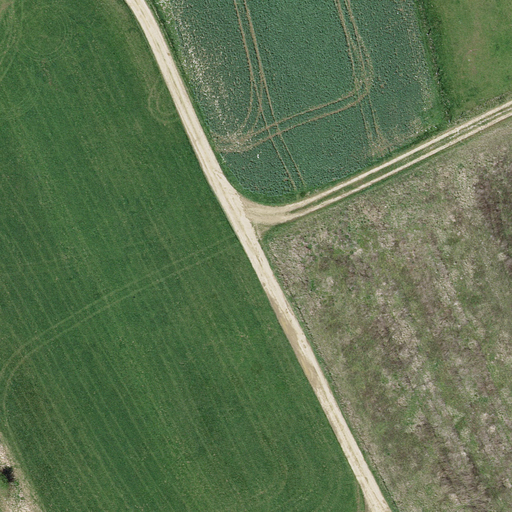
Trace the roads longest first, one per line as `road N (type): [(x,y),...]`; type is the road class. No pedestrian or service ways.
road 1 (track): [(237,210),(382,511)]
road 2 (track): [(511,108),(309,207),(269,216),(237,210)]
road 3 (track): [(237,210),(128,0)]
